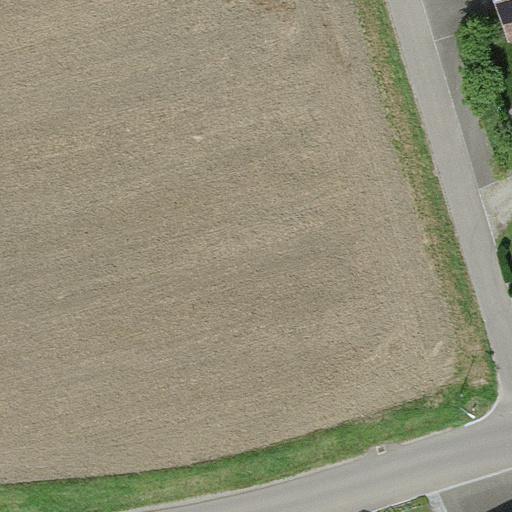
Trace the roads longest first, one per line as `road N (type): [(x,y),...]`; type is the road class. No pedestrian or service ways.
road 1 (residential): [(410,0),(511,335)]
road 2 (unclassified): [(511,444),(292,511)]
